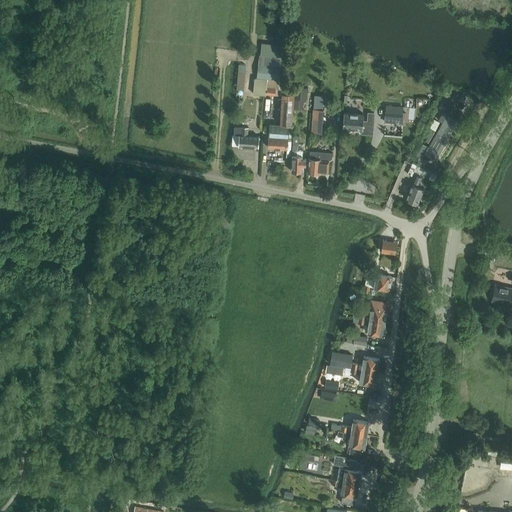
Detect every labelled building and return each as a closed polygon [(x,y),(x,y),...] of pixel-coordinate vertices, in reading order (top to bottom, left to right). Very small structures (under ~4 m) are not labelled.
[(276,95),(280,95),(280,87),(279,87),(281,57),(280,57),(282,45),(262,43),(260,55),(259,55),(257,79),(255,79),(254,87),(255,87),(254,93),(276,95)] [(239,65),(237,90),(244,91),(246,65),(239,65)] [(308,88),(296,87),(294,108),(303,109),(303,99),(307,100),(308,88)] [(355,91),(347,90),(347,95),(344,94),(343,108),(353,109),(355,91)] [(294,95),(283,95),(281,125),(271,124),(269,148),(287,150),(286,158),(291,158),(293,127),(291,127),(294,95)] [(400,107),(384,106),(384,116),(400,117),(400,107)] [(324,110),(314,109),(312,133),(322,134),(324,110)] [(344,113),(343,128),(362,129),(362,133),(372,134),(374,113),(368,112),(367,121),(363,120),(364,114),(344,113)] [(435,161),(458,121),(447,115),(429,147),(421,144),(416,155),(420,157),(417,164),(424,167),(428,159),(423,157),(424,154),(425,154),(425,155),(435,161)] [(259,137),(248,136),(249,128),(236,127),(235,135),(240,136),(239,146),(258,148),(259,137)] [(303,159),(303,156),(303,151),(298,150),(299,144),(299,136),(294,135),(292,171),(302,172),(302,165),(306,165),(306,159),(303,159)] [(309,173),(319,173),(329,173),(330,160),(333,158),(333,153),(311,151),(309,173)] [(417,186),(421,178),(416,175),(405,199),(417,204),(424,189),(417,186)] [(398,242),(384,240),(382,252),(396,254),(398,242)] [(375,281),(366,280),(365,292),(368,292),(369,287),(390,290),(391,285),(393,284),(394,280),(392,279),(392,277),(376,274),(375,281)] [(511,295),(511,287),(511,288),(511,289),(495,286),(494,293),(492,293),(491,297),(493,298),(492,299),(501,301),(501,303),(507,304),(510,295),(511,295)] [(387,312),(389,301),(373,299),(370,316),(357,314),(356,317),(356,318),(386,322),(386,318),(388,317),(389,313),(387,312)] [(386,322),(356,318),(355,324),(369,326),(368,334),(383,336),(384,334),(386,333),(387,330),(385,328),(386,322)] [(367,338),(355,336),(354,344),(366,346),(367,338)] [(332,351),(330,363),(350,367),(353,355),(332,351)] [(381,362),(380,360),(364,357),(362,364),(354,363),(353,368),(378,372),(378,367),(380,365),(381,362)] [(340,367),(327,364),(326,371),(338,373),(340,367)] [(378,372),(353,368),(352,373),(361,375),(360,382),(375,385),(375,383),(377,382),(378,379),(377,378),(378,372)] [(324,383),(324,387),(322,387),(322,392),(325,392),(325,393),(335,393),(335,383),(324,383)] [(370,426),(368,424),(369,422),(353,420),(352,427),(336,424),(335,430),(366,435),(367,430),(369,428),(370,426)] [(316,427),(307,425),(305,432),(315,434),(316,427)] [(366,435),(335,430),(334,430),(338,431),(338,435),(350,437),(347,452),(360,454),(361,447),(364,448),(365,446),(366,446),(367,443),(365,441),(366,435)] [(511,463),(511,453),(502,452),(500,462),(511,463)] [(358,484),(359,478),(361,477),(362,474),(360,472),(360,471),(355,470),(357,462),(347,460),(347,456),(335,454),(334,464),(341,465),(339,476),(334,475),(333,480),(358,484)] [(358,484),(333,480),(332,485),(342,487),(341,495),(356,497),(356,496),(359,495),(359,491),(357,489),(358,484)]
